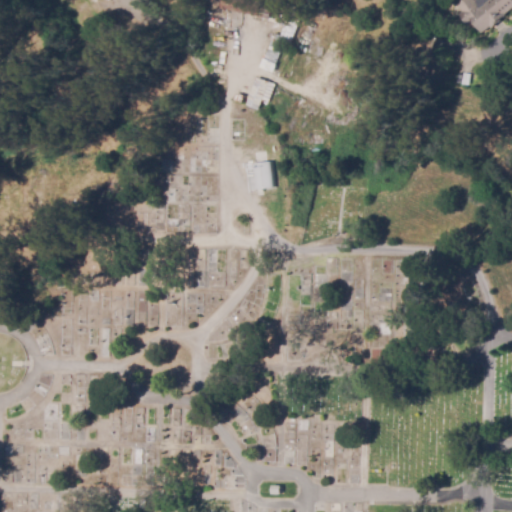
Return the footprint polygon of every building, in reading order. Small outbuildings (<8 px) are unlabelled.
[(262,0),(259,17),(221,9),(222,0),(262,0)] [(482,34),(473,23),(468,27),(458,15),(462,12),(456,5),(461,0),(472,0),(474,2),(476,0),(511,0),(511,9),(506,14),(507,15),(501,21),(502,21),(492,30),(490,27),(482,34)] [(277,65),(265,61),(274,34),(286,39),(296,12),(301,14),(291,44),(285,42),(277,65)] [(269,103),(251,97),(258,78),(270,83),(270,84),(275,86),(269,103)] [(272,161),(253,164),(257,190),(275,187),(272,161)] [(282,495),(273,495),(274,487),(282,487),(282,495)] [(147,509),(141,509),(141,508),(139,507),(140,501),(142,501),(142,499),(148,500),(148,501),(148,507),(147,509)]
